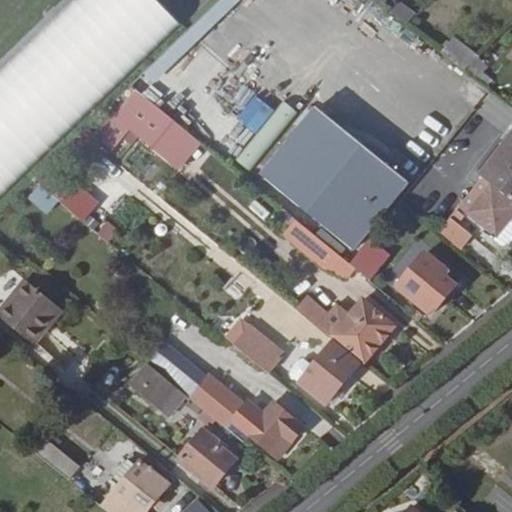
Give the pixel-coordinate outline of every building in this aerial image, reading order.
[(124,0),(82,0),(0,78),(0,129),(39,169),(168,45),(141,17),(124,0)] [(143,93),(240,0),(220,0),(134,83),(143,93)] [(169,0),(158,0),(141,17),(157,34),(179,11),(169,0)] [(390,17),(406,25),(414,11),(398,2),(390,17)] [(455,37),(442,53),(466,71),(481,57),(455,37)] [(142,94),(101,134),(118,147),(133,129),(154,147),(175,122),(142,94)] [(235,120),(254,135),(272,112),(253,97),(235,120)] [(278,137),(296,113),(284,104),(266,128),(278,137)] [(316,107),(261,175),(355,251),(397,199),(410,183),(316,107)] [(175,122),(154,147),(178,166),(198,141),(175,122)] [(0,206),(39,169),(0,129),(0,206)] [(238,160),(250,170),(266,151),(254,141),(238,160)] [(490,183),(511,200),(511,141),(484,178),(490,183)] [(498,239),(511,220),(511,200),(490,183),(484,178),(460,208),(467,214),(498,239)] [(38,185),(27,200),(46,215),(58,200),(38,185)] [(74,185),(59,205),(84,223),(99,202),(74,185)] [(276,217),(290,228),(296,220),(282,209),(276,217)] [(296,220),(290,228),(283,235),(323,268),(328,271),(340,256),(296,220)] [(511,220),(498,239),(495,242),(503,247),(509,247),(511,243),(511,220)] [(426,252),(398,288),(432,316),(457,286),(445,276),(449,271),(426,252)] [(340,256),(328,271),(347,280),(355,270),(346,262),(340,256)] [(0,317),(35,346),(64,310),(26,279),(0,310),(0,317)] [(364,298),(350,314),(338,303),(330,313),(308,295),(296,310),(330,337),(332,336),(366,364),(398,327),(364,298)] [(250,325),(234,345),(269,374),(283,358),(270,348),(273,344),(250,325)] [(189,391),(203,371),(163,341),(148,361),(189,391)] [(335,342),(300,384),(326,406),(361,363),(335,342)] [(147,365),(129,386),(169,418),(187,397),(147,365)] [(250,403),(246,407),(210,377),(191,401),(243,443),(250,434),(281,458),(306,428),(276,403),(265,416),(250,403)] [(217,441),(203,430),(181,458),(215,486),(236,460),(215,443),(217,441)] [(31,450),(70,481),(81,467),(43,436),(31,450)] [(143,461),(104,508),(108,511),(148,511),(171,484),(143,461)] [(180,511),(210,511),(194,497),(180,511)]
